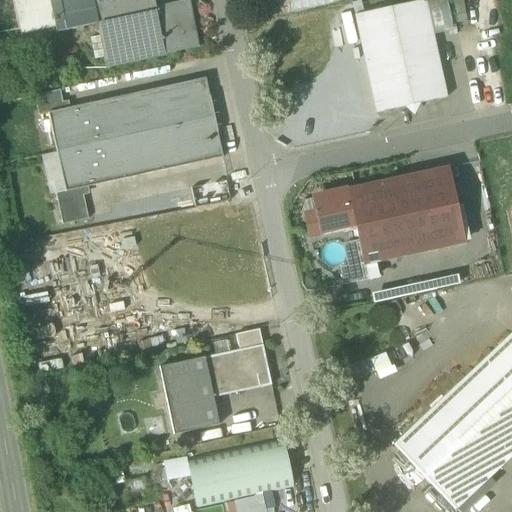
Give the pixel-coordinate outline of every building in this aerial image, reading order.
[(48,0),(11,0),(19,35),(55,28),(54,25),(50,5),(48,0)] [(91,0),(74,0),(60,3),(64,23),(87,18),(87,19),(95,17),(91,0)] [(152,0),(91,0),(95,17),(103,54),(161,41),(154,8),(152,0)] [(424,0),(354,16),(375,113),(383,112),(390,113),(396,109),(425,103),(432,104),(438,100),(446,98),(424,0)] [(188,1),(154,8),(161,41),(163,55),(197,48),(188,1)] [(59,3),(50,5),(54,25),(64,23),(59,3)] [(161,41),(103,54),(105,67),(163,55),(161,41)] [(206,80),(97,104),(114,182),(223,158),(206,80)] [(59,91),(33,96),(38,116),(49,114),(63,111),(59,91)] [(63,111),(49,114),(66,192),(80,189),(114,182),(97,104),(63,111)] [(447,170),(347,192),(355,226),(363,264),(463,242),(447,170)] [(66,192),(55,195),(61,225),(87,220),(80,189),(66,192)] [(347,192),(313,199),(316,214),(321,233),(355,226),(347,192)] [(316,214),(305,216),(309,236),(321,233),(316,214)] [(258,330),(235,335),(238,350),(262,345),(258,330)] [(511,332),(393,445),(454,510),(511,455),(511,332)] [(234,334),(211,337),(213,352),(236,349),(234,334)] [(238,350),(203,358),(212,398),(271,386),(262,345),(238,350)] [(203,358),(158,368),(173,435),(218,426),(212,398),(203,358)] [(282,439),(185,460),(196,509),(293,488),(282,439)]
